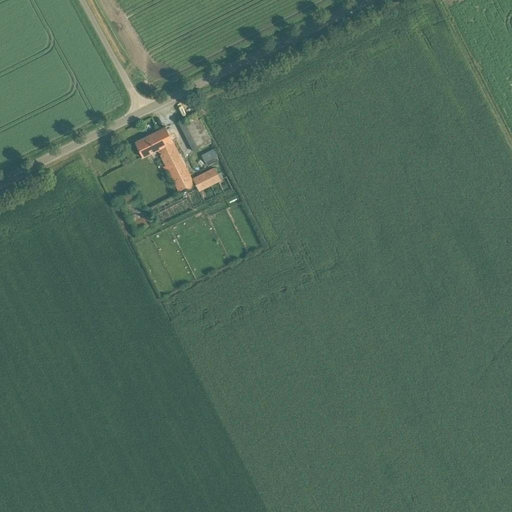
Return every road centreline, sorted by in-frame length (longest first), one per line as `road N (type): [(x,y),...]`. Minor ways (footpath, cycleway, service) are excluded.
road 1 (unclassified): [(142,111),(364,0)]
road 2 (unclassified): [(0,182),(142,111)]
road 3 (unclassified): [(142,111),(83,0)]
